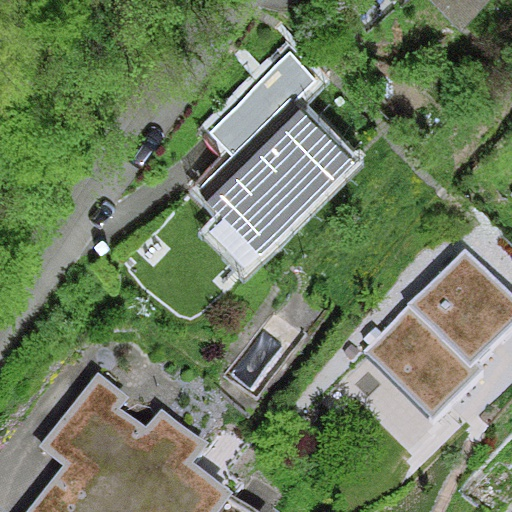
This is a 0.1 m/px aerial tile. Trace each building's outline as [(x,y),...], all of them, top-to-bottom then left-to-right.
[(440,0),(455,12),(465,0),(440,0)] [(238,203),(267,233),(344,155),(287,98),(309,75),(284,51),(243,93),(265,116),(197,185),(226,215),(238,203)] [(467,371),(511,327),(511,314),(459,260),(371,346),(438,414),(475,378),(467,371)] [(191,472),(209,449),(165,415),(147,438),(114,413),(126,399),(99,378),(42,452),(64,468),(30,511),(225,511),(233,502),(191,472)] [(246,511),(233,502),(225,511),(246,511)]
